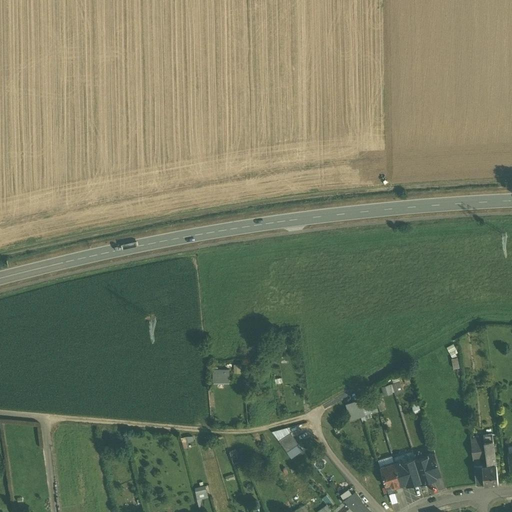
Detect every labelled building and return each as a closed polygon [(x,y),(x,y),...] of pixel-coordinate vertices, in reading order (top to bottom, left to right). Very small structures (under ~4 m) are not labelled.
[(229,382),(229,368),(212,368),(212,382),(229,382)] [(392,383),(395,394),(403,392),(400,381),(392,383)] [(389,385),(382,387),(385,395),(391,393),(389,385)] [(367,398),(360,400),(365,415),(378,411),(375,403),(369,405),(367,398)] [(348,412),(350,419),(365,415),(360,400),(351,403),(353,411),(348,412)] [(411,404),(415,413),(420,412),(417,402),(411,404)] [(287,427),(271,431),(279,440),(290,432),(287,427)] [(290,432),(279,440),(287,452),(298,444),(290,432)] [(194,440),(192,436),(186,436),(181,438),(184,449),(189,447),(188,443),(194,440)] [(487,441),(471,444),(472,450),(478,449),(485,448),(494,447),(493,440),(487,441)] [(298,444),(287,452),(290,456),(302,448),(298,444)] [(494,447),(485,448),(487,464),(482,464),(484,484),(498,483),(494,447)] [(240,448),(229,451),(233,464),(245,460),(240,448)] [(435,452),(428,454),(428,456),(429,456),(435,475),(441,473),(435,452)] [(416,460),(415,460),(421,479),(421,480),(421,481),(436,477),(435,475),(429,456),(428,456),(416,460)] [(402,462),(400,463),(406,482),(407,484),(421,480),(421,479),(415,460),(416,460),(415,458),(402,462)] [(406,482),(400,463),(402,462),(401,461),(394,463),(400,484),(406,482)] [(394,463),(381,467),(386,486),(392,484),(392,486),(393,486),(400,484),(394,463)] [(482,464),(474,465),(476,484),(484,484),(482,464)] [(392,484),(386,486),(389,494),(395,492),(393,486),(392,486),(392,484)] [(208,497),(205,485),(194,488),(197,500),(208,497)] [(349,489),(340,495),(344,500),(352,494),(349,489)] [(358,495),(355,492),(352,494),(344,500),(343,500),(345,503),(346,504),(353,511),(354,511),(363,511),(368,508),(363,503),(358,495)] [(295,511),(302,506),(296,495),(288,500),(295,511)]
